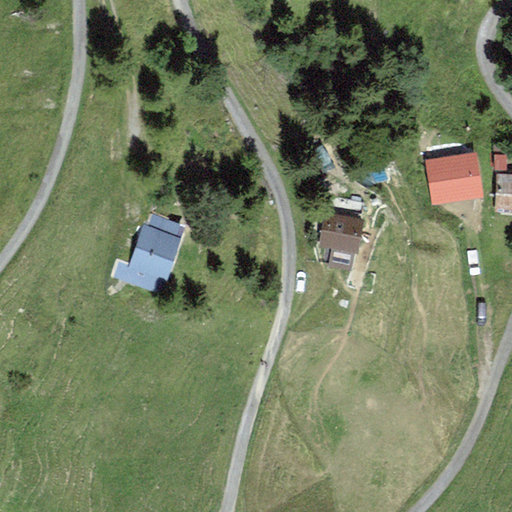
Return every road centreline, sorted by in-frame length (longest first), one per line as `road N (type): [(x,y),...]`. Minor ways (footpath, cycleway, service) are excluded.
road 1 (residential): [(226,511),(284,305),(288,225),(267,157),(197,49),(179,0)]
road 2 (residential): [(78,0),(74,93),(60,154),(0,262)]
road 3 (residential): [(511,330),(462,452),(417,511)]
road 4 (residential): [(509,0),(490,18),(483,56),(511,110)]
